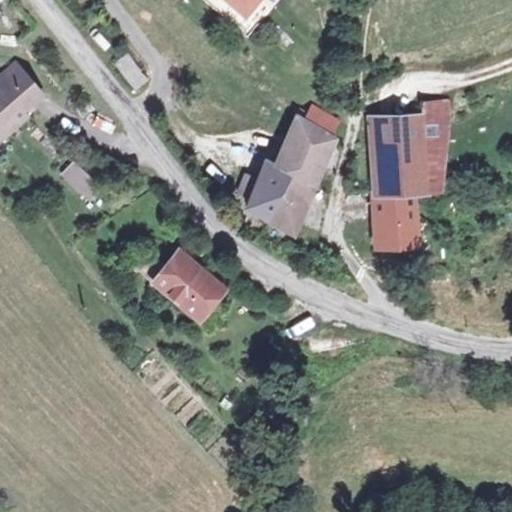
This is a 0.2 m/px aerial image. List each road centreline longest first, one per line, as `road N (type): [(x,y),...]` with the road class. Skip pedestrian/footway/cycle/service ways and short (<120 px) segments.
road 1 (tertiary): [(511,353),(383,323),(264,273),(184,194),(33,0)]
road 2 (track): [(363,0),(359,105),(327,232)]
road 3 (track): [(359,105),(511,66)]
